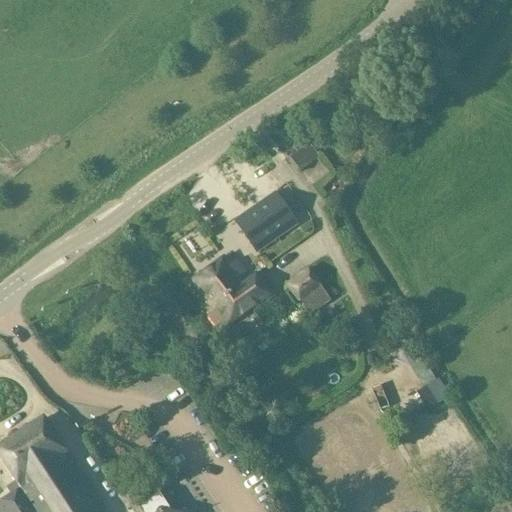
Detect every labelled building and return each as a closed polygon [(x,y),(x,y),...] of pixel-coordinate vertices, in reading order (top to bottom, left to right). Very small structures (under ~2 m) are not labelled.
[(316,153),(322,149),(315,139),(287,161),(297,175),(319,157),(316,153)] [(238,226),(237,227),(256,255),(259,254),(296,228),(277,200),(264,209),(267,214),(254,223),(251,218),(238,226)] [(249,279),(231,255),(186,287),(219,332),(270,295),(256,275),(249,279)] [(309,271),(288,286),(300,303),(301,302),(310,315),(330,300),(309,271)] [(103,511),(104,511),(42,418),(0,445),(0,460),(14,482),(6,487),(10,494),(0,500),(0,511),(103,511)] [(186,511),(185,510),(182,511),(179,511),(162,486),(130,507),(132,511),(186,511)]
